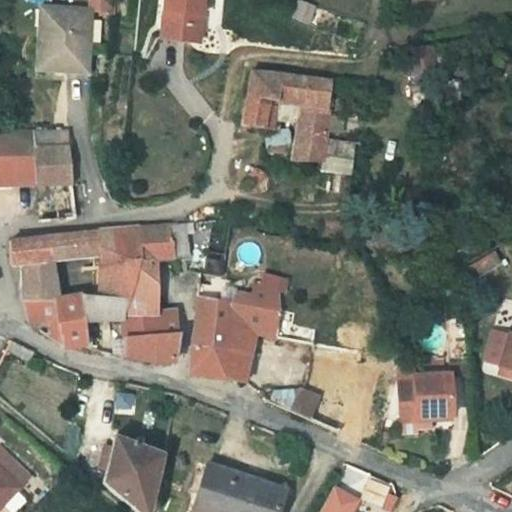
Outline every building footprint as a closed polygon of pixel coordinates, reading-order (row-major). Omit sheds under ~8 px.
[(190,39),(192,0),(153,0),(151,36),(190,39)] [(90,74),(90,6),(32,6),(32,74),(90,74)] [(413,37),(390,39),(391,59),(415,56),(413,37)] [(288,154),(317,156),(326,74),(248,68),(234,118),(252,120),(263,122),(268,98),(294,100),(288,154)] [(24,129),(28,146),(61,144),(59,128),(24,129)] [(28,146),(24,129),(0,130),(0,178),(34,177),(28,146)] [(28,146),(34,177),(66,176),(61,144),(28,146)] [(38,217),(71,213),(66,176),(34,177),(38,217)] [(224,220),(210,217),(209,232),(221,234),(224,220)] [(132,221),(134,254),(151,253),(164,252),(162,218),(132,221)] [(73,288),(123,285),(134,254),(132,221),(5,235),(8,256),(15,256),(47,253),(93,249),(94,272),(72,274),(73,288)] [(50,289),(47,253),(15,256),(16,275),(18,291),(50,289)] [(123,285),(73,288),(77,339),(78,345),(95,348),(93,312),(120,314),(121,352),(136,355),(169,351),(169,306),(149,305),(151,253),(134,254),(123,285)] [(238,371),(245,350),(253,325),(264,326),(267,318),(270,301),(271,285),(246,278),(242,299),(190,293),(181,362),(238,371)] [(57,340),(77,339),(73,288),(50,289),(18,291),(25,312),(53,311),(53,323),(39,323),(57,340)] [(447,350),(462,351),(461,304),(447,303),(447,350)] [(301,365),(309,335),(264,326),(253,325),(245,350),(301,365)] [(503,359),(511,362),(511,327),(507,343),(503,359)] [(337,425),(356,345),(309,335),(301,365),(291,405),(337,425)] [(493,365),(511,370),(511,362),(503,359),(507,343),(500,341),(493,365)] [(446,363),(410,365),(409,371),(399,372),(399,408),(411,409),(411,405),(446,405),(446,363)] [(411,409),(399,408),(398,419),(414,420),(414,415),(430,415),(431,405),(411,405),(411,409)] [(138,511),(143,511),(159,446),(109,431),(99,480),(138,511)] [(185,451),(177,476),(190,481),(182,503),(207,511),(270,511),(280,483),(185,451)] [(6,454),(0,460),(0,499),(25,472),(6,454)] [(352,511),(344,507),(353,493),(329,479),(309,511),(352,511)]
